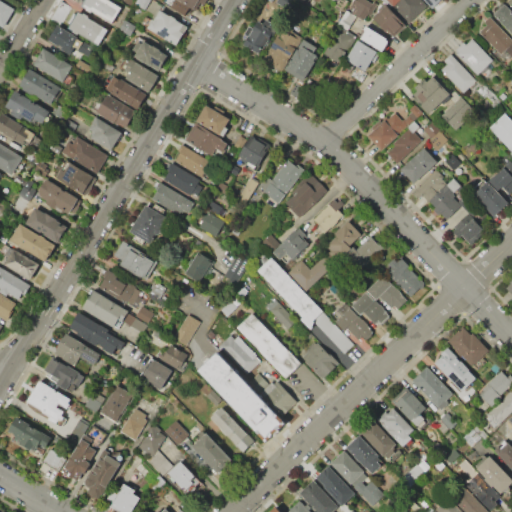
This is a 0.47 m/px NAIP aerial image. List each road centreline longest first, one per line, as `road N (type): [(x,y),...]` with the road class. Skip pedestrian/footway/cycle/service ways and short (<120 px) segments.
road 1 (residential): [(0,391),(236,0)]
road 2 (residential): [(511,338),(328,142),(199,66)]
road 3 (residential): [(227,511),(511,238)]
road 4 (residential): [(328,142),(471,0)]
